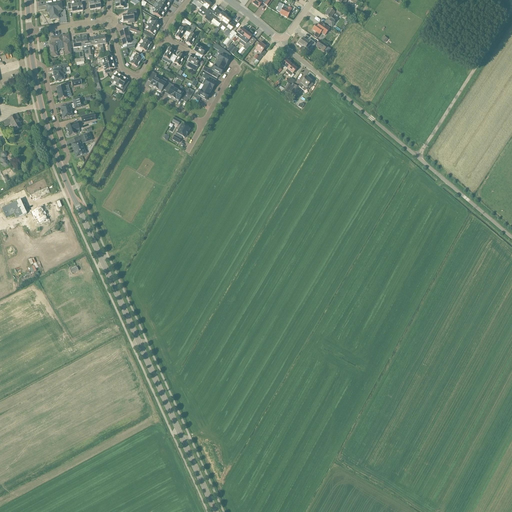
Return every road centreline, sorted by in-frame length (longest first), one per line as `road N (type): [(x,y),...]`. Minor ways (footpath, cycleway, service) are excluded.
road 1 (tertiary): [(215,511),(59,165)]
road 2 (unclassified): [(511,237),(281,43)]
road 3 (residential): [(59,165),(68,153),(44,67),(32,63)]
